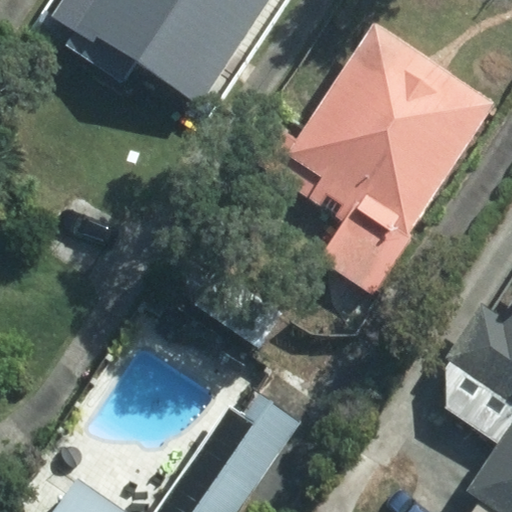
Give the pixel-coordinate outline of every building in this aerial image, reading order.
[(110,82),(122,63),(160,0),(54,0),(41,20),(81,47),(73,57),(110,82)] [(160,0),(122,63),(186,105),(256,0),(160,0)] [(478,105),(361,30),(238,219),(356,295),(478,105)] [(210,319),(251,348),(271,318),(230,291),(210,319)] [(511,511),(511,292),(491,325),(476,315),(444,364),(511,410),(458,492),(474,503),(468,511),(511,511)] [(225,511),(288,422),(244,393),(230,414),(245,424),(183,511),(102,511),(63,485),(44,511),(225,511)] [(150,511),(175,477),(96,421),(56,477),(106,511),(150,511)]
